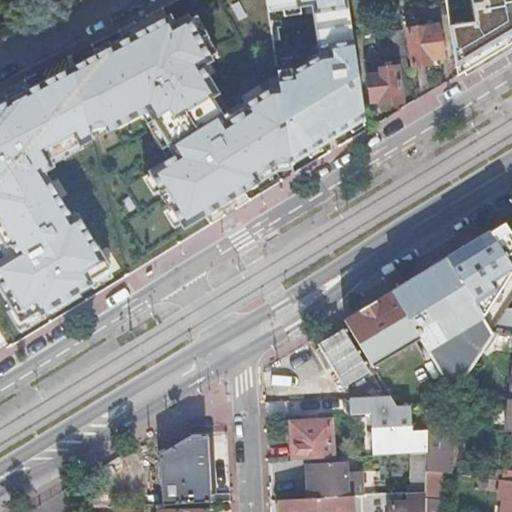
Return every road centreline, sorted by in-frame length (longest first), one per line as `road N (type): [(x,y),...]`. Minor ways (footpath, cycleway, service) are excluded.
road 1 (residential): [(511,72),(178,273)]
road 2 (primary): [(511,167),(233,340)]
road 3 (primary): [(233,340),(0,478)]
road 4 (residential): [(178,273),(0,386)]
road 5 (residential): [(249,511),(243,364),(233,340)]
road 6 (residential): [(118,0),(0,58)]
